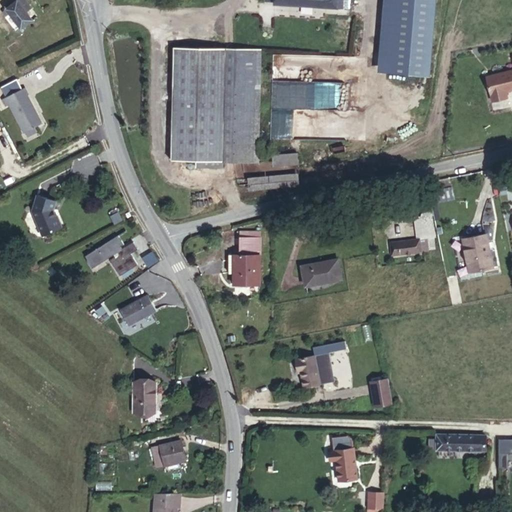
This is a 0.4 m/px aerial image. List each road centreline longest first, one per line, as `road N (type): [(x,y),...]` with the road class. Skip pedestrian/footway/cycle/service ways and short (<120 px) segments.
road 1 (unclassified): [(159,232),(511,152)]
road 2 (secondary): [(229,511),(232,423),(215,351),(159,232)]
road 3 (secondary): [(159,232),(116,138),(89,7)]
